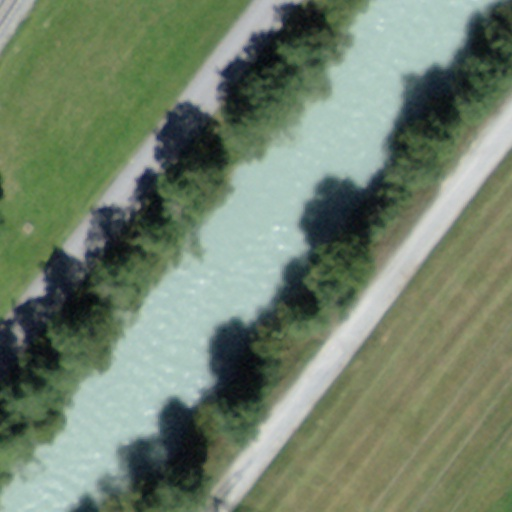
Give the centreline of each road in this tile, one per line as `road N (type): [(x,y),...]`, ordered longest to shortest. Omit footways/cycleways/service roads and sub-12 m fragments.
road 1 (track): [(200,511),(511,117)]
road 2 (unclassified): [(265,0),(0,340)]
